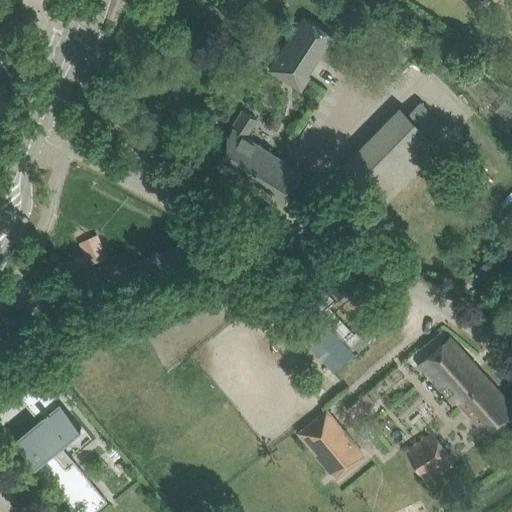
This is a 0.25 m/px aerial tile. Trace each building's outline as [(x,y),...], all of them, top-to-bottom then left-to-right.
[(0,28),(8,23),(0,12),(0,28)] [(333,32),(305,14),(268,69),(301,91),(311,74),(307,72),(333,32)] [(501,31),(497,34),(505,47),(511,42),(511,39),(506,28),(501,31)] [(470,29),(464,38),(475,45),(481,36),(470,29)] [(383,205),(441,145),(439,144),(452,131),(421,101),(408,114),(402,108),(345,167),(383,205)] [(282,205),(293,188),(303,173),(244,134),(254,118),(243,111),(211,160),(282,205)] [(106,257),(97,235),(81,242),(90,263),(106,257)] [(353,351),(356,354),(382,328),(335,279),(297,315),(289,306),(279,315),(293,330),(332,371),(353,351)] [(458,400),(487,432),(511,410),(511,405),(449,336),(418,363),(454,403),(458,400)] [(14,438),(75,511),(93,511),(108,500),(97,486),(59,443),(81,426),(58,402),(60,401),(32,367),(8,380),(39,418),(14,438)] [(334,478),(363,454),(326,409),(297,432),(334,478)] [(433,432),(406,449),(425,480),(453,462),(433,432)]
